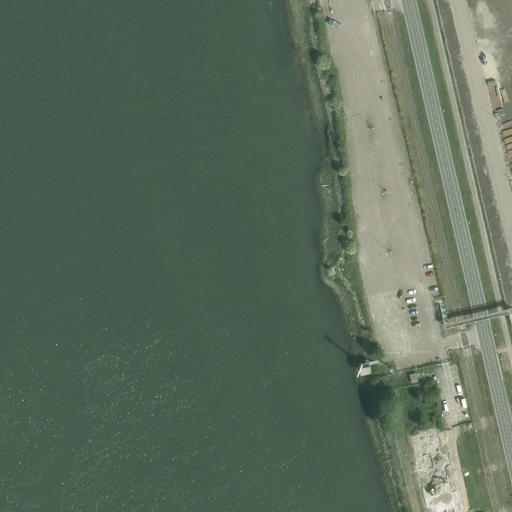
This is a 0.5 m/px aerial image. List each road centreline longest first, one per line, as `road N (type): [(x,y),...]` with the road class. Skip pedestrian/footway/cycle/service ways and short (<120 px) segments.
road 1 (unclassified): [(511,453),(408,0)]
road 2 (unknown): [(453,342),(447,355),(465,511)]
